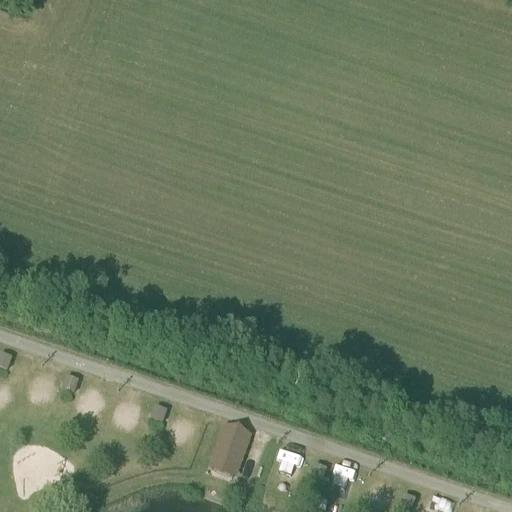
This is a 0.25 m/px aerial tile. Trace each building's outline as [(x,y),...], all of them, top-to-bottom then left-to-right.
[(0,356),(0,369),(6,371),(10,360),(0,356)] [(65,379),(61,390),(73,394),(77,383),(65,379)] [(0,401),(9,403),(13,384),(0,381),(0,401)] [(104,423),(128,431),(135,409),(111,401),(104,423)] [(153,411),(149,423),(161,427),(165,415),(153,411)] [(166,440),(181,446),(189,425),(174,419),(166,440)] [(200,471),(230,483),(248,437),(218,425),(200,471)] [(278,448),(269,473),(291,481),(300,456),(278,448)] [(314,468),(310,479),(321,483),(325,472),(314,468)] [(341,494),(344,482),(332,479),(329,491),(341,494)] [(363,506),(388,511),(391,511),(396,492),(368,486),(363,506)] [(403,498),(398,510),(402,511),(410,511),(414,502),(403,498)]
